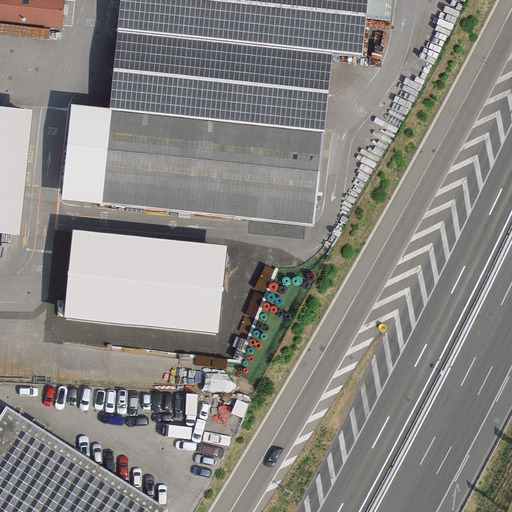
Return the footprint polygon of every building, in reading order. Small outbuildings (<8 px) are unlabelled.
[(60,0),(0,0),(0,22),(58,28),(60,0)] [(367,0),(119,0),(107,112),(70,108),(60,203),(314,229),(331,57),(361,60),(367,0)] [(3,108),(0,108),(0,231),(20,234),(31,111),(3,108)] [(224,245),(69,231),(61,318),(216,332),(224,245)] [(0,412),(0,511),(164,511),(167,509),(3,407),(0,412)]
